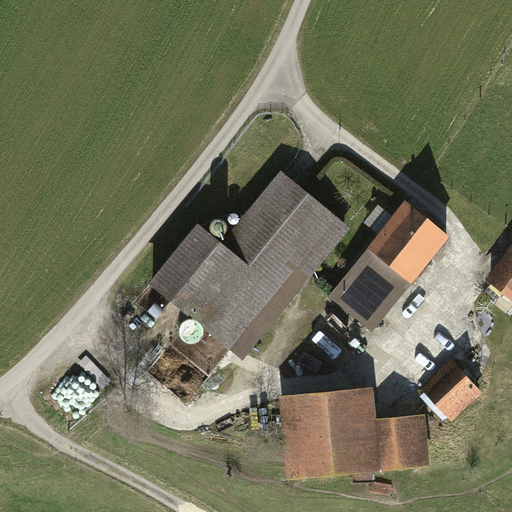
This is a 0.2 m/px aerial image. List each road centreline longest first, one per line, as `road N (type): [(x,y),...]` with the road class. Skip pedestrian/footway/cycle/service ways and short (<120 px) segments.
road 1 (unclassified): [(304,0),(268,79),(232,130),(0,395)]
road 2 (track): [(2,394),(42,434),(190,511)]
